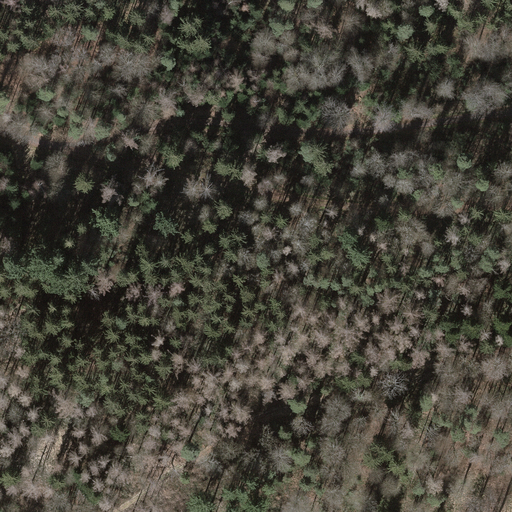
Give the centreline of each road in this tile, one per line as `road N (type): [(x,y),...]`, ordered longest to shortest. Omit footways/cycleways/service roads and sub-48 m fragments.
road 1 (track): [(0,126),(113,160),(328,200),(396,208),(511,201)]
road 2 (track): [(66,146),(161,119),(207,116),(325,131),(511,108)]
road 3 (track): [(121,511),(264,413),(398,369),(511,348)]
